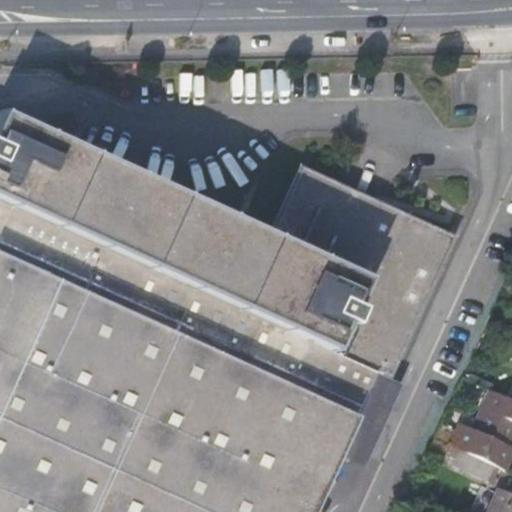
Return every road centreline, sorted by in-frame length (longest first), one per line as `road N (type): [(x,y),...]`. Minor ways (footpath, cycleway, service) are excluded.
road 1 (secondary): [(0,30),(511,17)]
road 2 (secondary): [(452,0),(0,2)]
